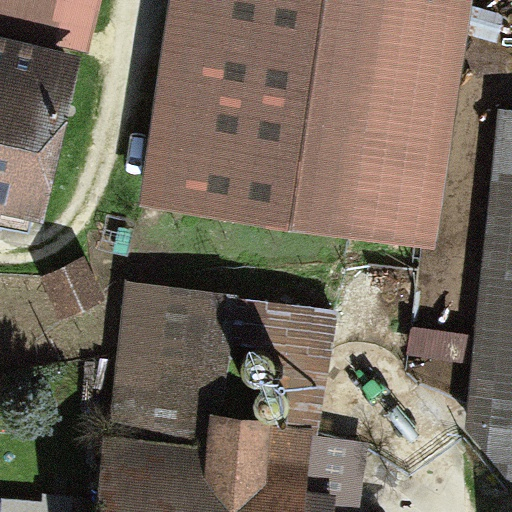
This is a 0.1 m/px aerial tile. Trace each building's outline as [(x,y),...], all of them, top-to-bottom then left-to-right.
[(0,0),(0,30),(77,45),(85,0),(0,0)] [(185,0),(150,209),(442,249),(482,0),(185,0)] [(0,30),(0,226),(41,234),(77,45),(0,30)] [(511,511),(511,102),(505,102),(469,421),(511,472),(511,511)] [(117,283),(97,511),(299,511),(306,431),(265,428),(267,413),(205,407),(215,291),(117,283)]
